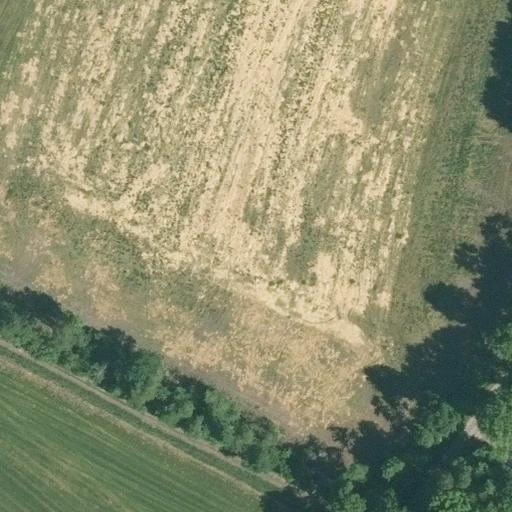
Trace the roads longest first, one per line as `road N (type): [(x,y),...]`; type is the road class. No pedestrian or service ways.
road 1 (unclassified): [(0,338),(328,511)]
road 2 (unclassified): [(511,356),(483,426),(421,511)]
